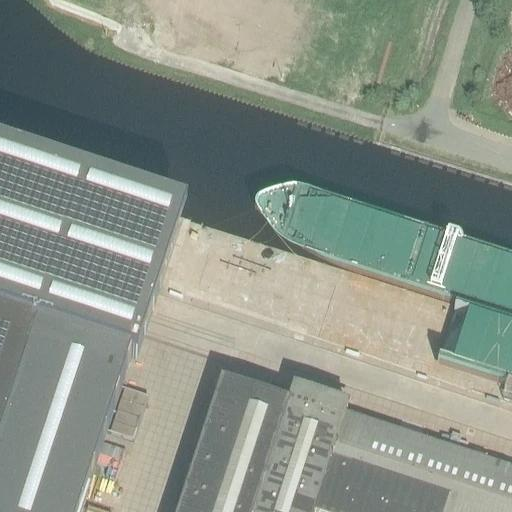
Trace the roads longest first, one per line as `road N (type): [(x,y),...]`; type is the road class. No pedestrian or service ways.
road 1 (unclassified): [(428,138),(115,39)]
road 2 (unclassified): [(469,0),(428,138)]
